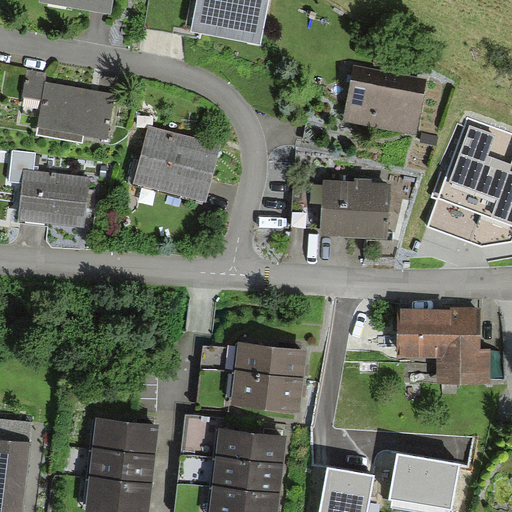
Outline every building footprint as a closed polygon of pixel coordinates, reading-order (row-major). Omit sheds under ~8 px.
[(38,0),(38,1),(107,9),(108,0),(38,0)] [(269,0),(197,0),(192,33),(262,45),(269,0)] [(412,133),(421,82),(353,69),(344,120),(412,133)] [(47,75),(26,71),(21,100),(43,104),(37,140),(83,147),(84,139),(109,143),(117,95),(46,83),(47,75)] [(511,134),(470,120),(430,230),(482,249),(511,244),(511,134)] [(213,146),(146,129),(132,184),(199,200),(213,146)] [(433,139),(419,136),(418,143),(432,146),(433,139)] [(36,153),(14,152),(10,184),(23,185),(18,224),(84,230),(87,201),(89,180),(34,174),(36,153)] [(388,186),(324,184),(322,240),(387,242),(388,186)] [(482,303),(398,302),(397,350),(436,350),(436,377),(491,378),(492,343),(482,343),(482,303)] [(241,338),(237,368),(301,376),(305,346),(241,338)] [(301,376),(237,368),(234,399),(298,407),(301,376)] [(94,446),(153,452),(157,422),(98,416),(94,446)] [(222,453),(281,461),(285,431),(226,423),(222,453)] [(27,437),(0,434),(0,504),(20,507),(27,437)] [(153,452),(94,446),(91,476),(150,483),(153,452)] [(281,461),(222,453),(218,483),(277,491),(281,461)] [(458,466),(399,456),(392,498),(451,508),(458,466)] [(365,511),(372,477),(329,469),(322,511),(365,511)] [(139,511),(147,511),(150,483),(91,476),(88,507),(139,511)] [(274,511),(277,491),(218,483),(213,511),(274,511)]
